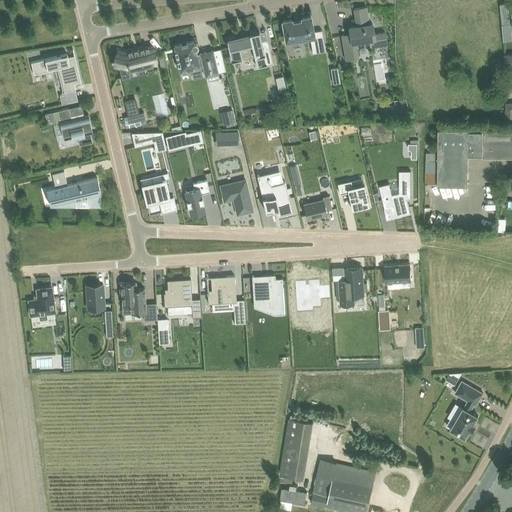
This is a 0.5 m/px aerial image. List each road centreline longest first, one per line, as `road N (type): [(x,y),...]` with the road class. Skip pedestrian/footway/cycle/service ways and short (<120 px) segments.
road 1 (residential): [(144,242),(420,245)]
road 2 (residential): [(144,242),(89,33)]
road 3 (residential): [(89,33),(280,0)]
road 4 (residential): [(24,270),(134,263),(144,242)]
